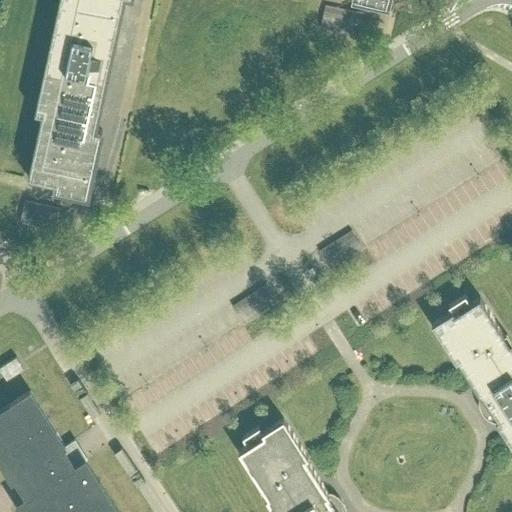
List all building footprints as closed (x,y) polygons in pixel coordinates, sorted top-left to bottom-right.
[(58,0),(34,112),(42,113),(28,176),(56,183),(54,188),(88,195),(90,183),(92,183),(94,173),(87,172),(90,162),(95,163),(102,129),(95,128),(97,118),(98,118),(100,108),(94,107),(96,97),(101,98),(112,49),(118,23),(112,22),(115,12),(121,13),(123,4),(122,4),(122,0),(58,0)] [(320,26),(358,35),(362,13),(325,4),(320,26)] [(24,200),(20,221),(57,230),(62,208),(24,200)] [(319,250),(330,269),(363,248),(351,229),(319,250)] [(265,284),(232,305),(244,324),(277,303),(265,284)] [(511,342),(511,340),(505,344),(500,336),(504,334),(480,296),(454,312),(452,308),(431,322),(456,361),(457,360),(456,360),(457,359),(511,442),(511,444),(511,342)] [(0,365),(0,368),(6,379),(24,368),(16,356),(0,365)] [(118,511),(85,459),(87,457),(87,456),(84,458),(73,441),(75,439),(75,438),(65,444),(30,390),(6,405),(0,408),(0,461),(11,479),(12,480),(14,478),(26,496),(16,502),(22,511),(118,511)] [(340,511),(305,456),(306,455),(306,456),(307,455),(283,417),(261,430),(263,433),(238,449),(262,488),(267,485),(272,493),(265,496),(275,511),(340,511)]
